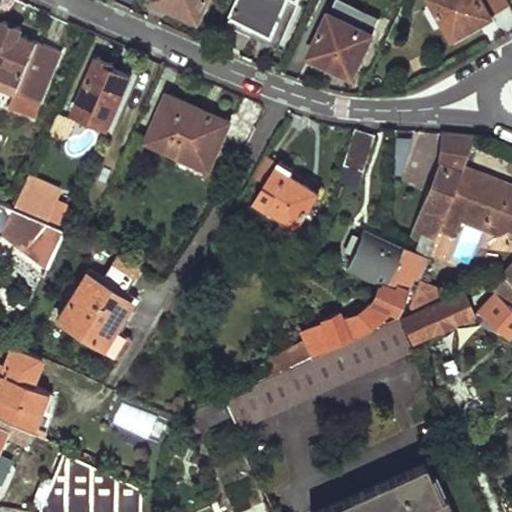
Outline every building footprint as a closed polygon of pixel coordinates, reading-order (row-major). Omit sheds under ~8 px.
[(160,0),(200,17),(207,0),(160,0)] [(243,0),(234,19),(264,33),(279,0),(290,0),(299,4),(300,0),(243,0)] [(483,0),(434,0),(456,37),(493,15),(483,0)] [(334,5),(316,45),(339,55),(336,64),(356,73),(380,25),(334,5)] [(23,26),(4,18),(0,27),(0,81),(18,89),(39,39),(21,33),(23,26)] [(63,50),(39,39),(18,89),(42,99),(63,50)] [(112,62),(97,54),(72,109),(108,125),(131,74),(111,65),(112,62)] [(228,120),(167,93),(146,139),(175,153),(171,163),(202,177),(228,120)] [(373,134),(353,127),(340,164),(361,170),(373,134)] [(475,135),(441,130),(438,167),(410,230),(421,234),(416,244),(429,249),(437,228),(463,165),(475,135)] [(146,139),(133,133),(123,156),(136,162),(146,139)] [(253,174),(265,181),(277,162),(266,154),(253,174)] [(293,168),(279,158),(277,162),(265,181),(253,199),(268,208),(269,207),(282,216),(273,230),(290,243),(299,241),(306,231),(313,209),(309,206),(318,191),(289,172),(293,168)] [(511,184),(463,165),(437,228),(448,233),(456,215),(471,222),(473,219),(483,223),(486,216),(511,226),(511,184)] [(61,186),(29,172),(21,189),(54,204),(61,186)] [(54,204),(21,189),(13,206),(46,219),(47,220),(54,204)] [(10,204),(0,200),(0,215),(4,217),(0,223),(0,230),(21,246),(46,219),(13,206),(10,204)] [(47,220),(46,219),(21,246),(47,264),(63,226),(47,220)] [(429,249),(416,244),(411,255),(359,232),(342,272),(379,287),(367,299),(391,309),(401,299),(403,304),(400,307),(402,313),(410,310),(407,304),(417,280),(429,249)] [(139,265),(116,252),(99,279),(122,293),(139,265)] [(511,260),(488,286),(501,299),(511,286),(511,260)] [(99,279),(85,270),(57,314),(100,343),(101,344),(113,325),(130,298),(122,293),(99,279)] [(444,294),(417,280),(407,304),(410,310),(444,294)] [(461,292),(461,290),(402,316),(412,338),(471,311),(482,308),(509,332),(511,328),(511,309),(501,299),(488,286),(483,282),(461,292)] [(391,309),(367,299),(358,308),(339,318),(336,311),(320,319),(322,321),(313,325),(317,334),(272,355),(279,369),(384,321),(381,315),(391,309)] [(411,346),(397,315),(384,321),(279,369),(270,373),(222,394),(229,411),(236,426),(411,346)] [(100,343),(98,345),(116,357),(130,336),(113,325),(101,344),(100,343)] [(47,358),(20,346),(14,359),(0,391),(0,415),(11,420),(34,431),(35,431),(53,391),(35,384),(47,358)] [(229,411),(222,394),(179,413),(183,423),(195,417),(198,425),(229,411)] [(116,425),(150,433),(153,416),(120,409),(116,425)] [(34,431),(11,420),(7,428),(29,440),(34,431)] [(144,511),(145,487),(67,451),(40,511),(144,511)] [(426,466),(323,511),(450,511),(443,493),(438,495),(426,466)]
